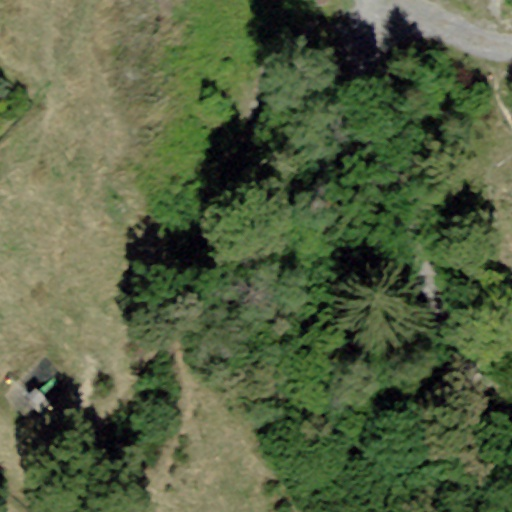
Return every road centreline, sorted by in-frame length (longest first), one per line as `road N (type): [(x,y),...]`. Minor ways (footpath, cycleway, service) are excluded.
road 1 (track): [(511,407),(456,357),(404,245),(375,111),(374,0)]
road 2 (residential): [(511,45),(374,0)]
